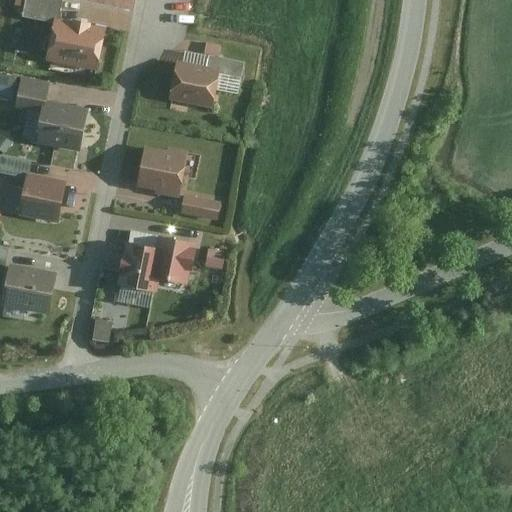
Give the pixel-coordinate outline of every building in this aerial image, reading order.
[(23,0),(20,17),(55,23),(59,0),(23,0)] [(104,30),(55,23),(48,74),(97,80),(104,30)] [(207,56),(204,67),(217,69),(213,92),(238,97),(244,63),(207,56)] [(173,61),(166,100),(210,108),(213,92),(217,69),(204,67),(173,61)] [(0,84),(17,87),(19,75),(0,71),(0,84)] [(12,109),(39,115),(42,102),(46,84),(19,78),(12,109)] [(87,113),(42,102),(39,115),(33,144),(77,154),(87,113)] [(0,136),(0,155),(3,158),(12,146),(0,136)] [(185,154),(142,148),(136,187),(179,195),(185,154)] [(63,184),(25,177),(18,217),(56,224),(63,184)] [(222,203),(179,195),(175,215),(218,224),(222,203)] [(151,278),(158,280),(186,286),(194,246),(159,239),(156,250),(151,278)] [(156,250),(117,242),(108,285),(155,294),(158,280),(151,278),(156,250)] [(206,265),(222,266),(223,250),(207,248),(206,265)] [(54,275),(7,266),(0,302),(0,306),(47,315),(54,275)] [(111,322),(93,321),(92,340),(110,341),(111,322)]
